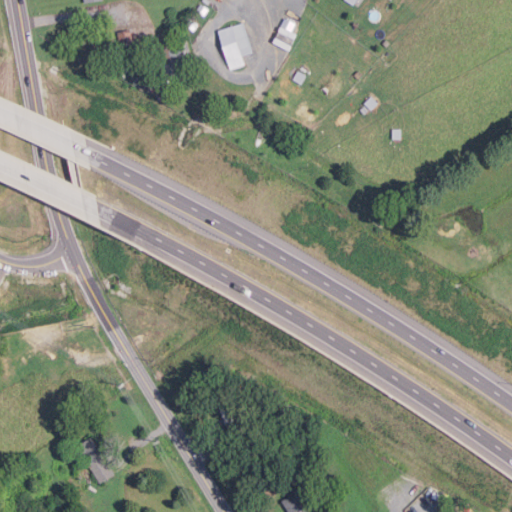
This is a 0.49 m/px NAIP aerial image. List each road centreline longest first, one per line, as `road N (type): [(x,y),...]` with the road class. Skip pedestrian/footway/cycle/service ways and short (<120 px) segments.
road 1 (secondary): [(224,511),(75,255),(51,185),(17,0)]
road 2 (motorway): [(511,405),(242,236),(69,148)]
road 3 (motorway): [(81,202),(275,305),(511,458)]
